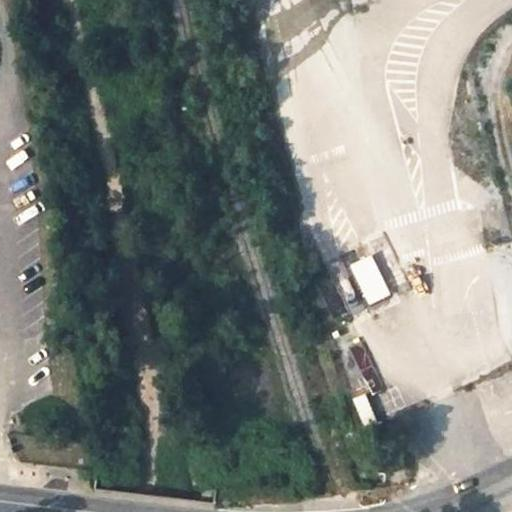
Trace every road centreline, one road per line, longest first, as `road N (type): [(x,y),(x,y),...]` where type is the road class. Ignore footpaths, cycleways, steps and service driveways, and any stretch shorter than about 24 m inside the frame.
road 1 (track): [(495,0),(466,21),(443,58),(417,197),(446,395),(476,492)]
road 2 (track): [(417,197),(293,0)]
road 3 (track): [(511,35),(492,87),(511,181)]
